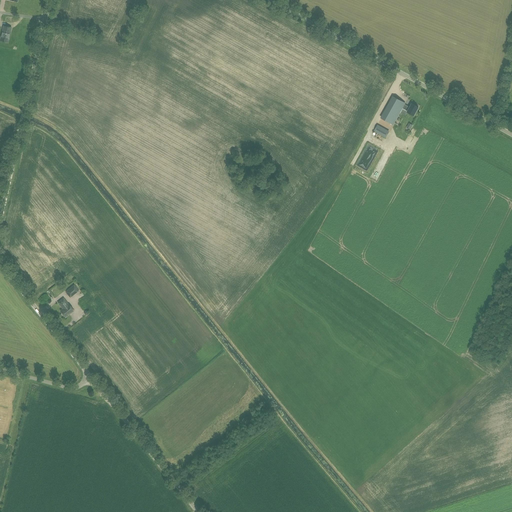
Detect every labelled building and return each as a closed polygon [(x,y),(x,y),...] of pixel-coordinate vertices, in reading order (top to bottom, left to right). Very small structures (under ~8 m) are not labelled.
[(8,43),(11,28),(3,26),(0,41),(8,43)] [(410,107),(404,104),(405,103),(393,96),(381,117),(393,124),(402,108),(408,111),(407,112),(414,115),(418,107),(412,104),(410,107)] [(386,138),(389,131),(377,124),(374,131),(386,138)] [(70,297),(78,291),(74,285),(66,292),(70,297)] [(69,305),(64,299),(58,303),(63,309),(60,311),(62,314),(62,315),(63,316),(64,316),(65,317),(73,311),(69,305)]
